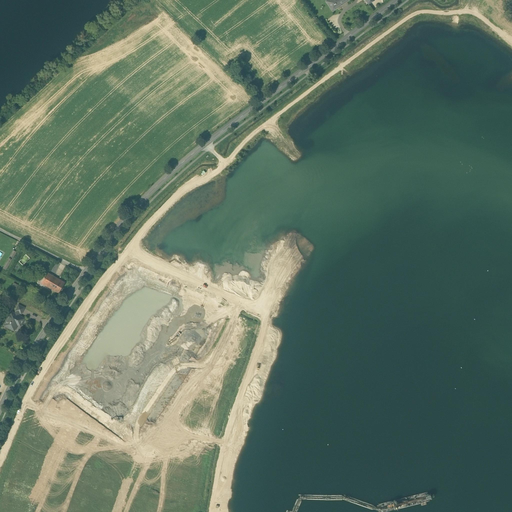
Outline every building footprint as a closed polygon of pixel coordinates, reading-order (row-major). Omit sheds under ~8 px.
[(330,0),(327,2),(332,11),(340,6),(339,4),(345,0),(346,2),(349,0),(330,0)] [(13,250),(3,268),(6,270),(16,252),(13,250)] [(22,265),(30,258),(27,254),(19,261),(22,265)] [(59,262),(53,272),(61,276),(66,266),(59,262)] [(65,282),(47,272),(41,283),(46,286),(58,293),(65,282)] [(24,308),(18,305),(15,311),(21,314),(24,308)] [(11,312),(4,325),(14,330),(17,324),(20,326),(24,318),(11,312)]
